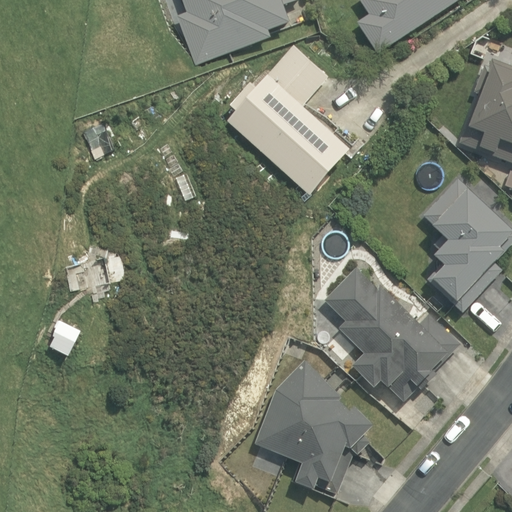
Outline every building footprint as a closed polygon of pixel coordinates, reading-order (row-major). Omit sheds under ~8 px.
[(301,0),(183,0),(188,13),(180,16),(197,65),(273,38),(271,31),(292,24),(286,6),(301,0)] [(356,22),(377,54),(458,0),(359,0),(369,14),(356,22)] [(304,107),(330,78),(296,47),(258,89),(251,83),(231,106),(237,112),(228,121),(312,196),(352,150),(304,107)] [(478,94),(460,144),(511,162),(511,65),(487,57),(474,93),(478,94)] [(221,123),(233,111),(225,103),(213,115),(221,123)] [(511,243),(511,223),(458,177),(424,216),(447,239),(434,255),(442,262),(427,279),(465,312),(504,268),(496,262),(511,243)] [(337,329),(362,354),(350,366),(370,389),(377,382),(384,389),(385,387),(401,403),(416,389),(418,391),(434,374),(430,370),(437,362),(440,365),(458,346),(427,314),(416,326),(377,286),(375,289),(354,269),(323,301),(344,322),(337,329)] [(311,486),(335,496),(352,454),(354,456),(368,443),(361,436),(369,426),(351,407),(345,412),(335,402),(337,399),(303,362),(274,390),(253,445),(298,464),(291,483),(310,491),(311,486)]
